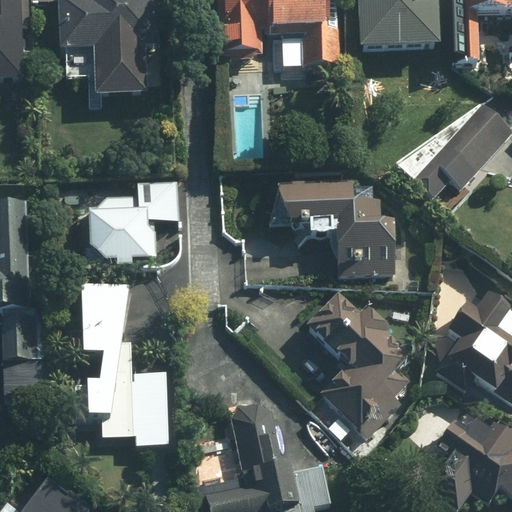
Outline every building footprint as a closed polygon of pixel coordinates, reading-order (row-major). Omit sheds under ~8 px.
[(24,0),(0,0),(0,84),(29,84),(25,16),(24,0)] [(62,0),(65,55),(98,53),(100,99),(151,96),(149,44),(165,43),(162,0),(62,0)] [(337,0),(225,0),(227,59),(266,57),(265,36),(306,34),(308,74),(340,73),(337,0)] [(441,0),(362,0),(365,54),(444,51),(441,0)] [(511,0),(453,0),(454,18),(511,15),(511,0)] [(511,130),(511,101),(505,95),(418,188),(438,206),(456,187),(465,196),(511,145),(511,133),(511,132),(511,130)] [(110,203),(94,213),(95,253),(112,269),(121,266),(121,273),(137,273),(136,266),(160,266),(159,228),(183,227),(181,187),(142,188),(142,201),(110,203)] [(344,229),(345,281),(400,280),(398,227),(387,227),(387,208),(359,209),(359,190),(283,192),(284,231),(344,229)] [(30,203),(0,204),(0,312),(34,312),(30,203)] [(104,390),(79,391),(80,422),(105,421),(106,442),(139,441),(140,452),(173,451),(169,378),(137,379),(136,348),(127,347),(134,294),(86,295),(89,359),(108,360),(104,390)] [(343,298),(310,333),(352,372),(326,400),(372,443),(404,410),(397,403),(414,385),(403,374),(413,364),(391,343),(397,336),(372,314),(367,320),(343,298)] [(511,315),(491,299),(481,312),(472,310),(451,335),(462,346),(437,377),(482,413),(511,409),(511,315)] [(294,477),(292,466),(286,468),(273,407),(231,415),(245,483),(199,493),(202,511),(316,511),(335,508),(328,470),(294,477)] [(475,437),(459,428),(444,456),(457,463),(429,501),(455,511),(496,511),(511,511),(511,442),(484,424),(475,437)] [(82,511),(52,488),(32,511),(82,511)]
